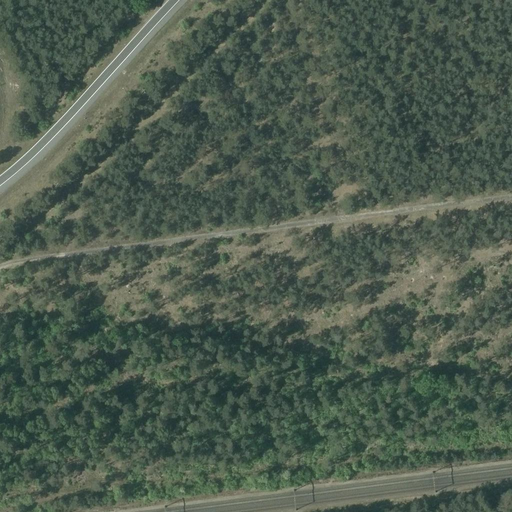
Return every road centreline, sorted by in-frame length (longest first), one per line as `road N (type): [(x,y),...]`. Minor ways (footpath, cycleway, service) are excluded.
road 1 (track): [(0,270),(511,198)]
road 2 (motorway): [(0,182),(175,0)]
